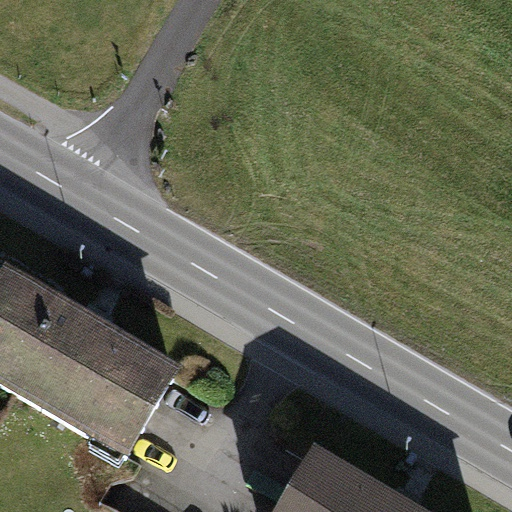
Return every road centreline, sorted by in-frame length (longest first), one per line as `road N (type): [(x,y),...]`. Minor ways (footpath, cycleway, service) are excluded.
road 1 (secondary): [(0,149),(511,453)]
road 2 (track): [(92,206),(208,0)]
